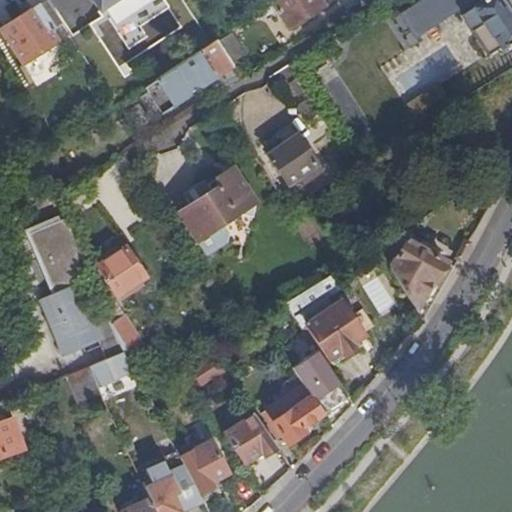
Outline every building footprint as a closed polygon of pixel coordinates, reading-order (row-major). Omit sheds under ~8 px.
[(62,26),(47,2),(43,0),(30,0),(20,7),(21,17),(36,7),(53,32),(62,26)] [(92,0),(103,16),(106,14),(128,49),(147,36),(140,25),(169,6),(165,0),(92,0)] [(326,6),(322,0),(278,0),(273,4),(289,30),(326,6)] [(511,15),(502,0),(463,0),(470,10),(461,16),(487,57),(500,48),(503,52),(511,46),(511,15)] [(36,7),(21,17),(1,30),(23,65),(58,41),(53,32),(36,7)] [(412,48),(401,30),(370,51),(388,81),(392,78),(394,80),(435,53),(427,39),(412,48)] [(246,54),(233,33),(222,40),(235,61),(246,54)] [(211,44),(157,80),(175,107),(191,97),(188,90),(213,73),(217,79),(235,66),(217,40),(211,44)] [(280,147),(269,156),(290,185),(302,177),(306,182),(321,171),(291,127),(275,139),(280,147)] [(470,191),(491,205),(502,186),(510,165),(470,191)] [(228,243),(236,245),(250,248),(254,233),(261,204),(238,167),(204,188),(201,183),(184,195),(191,206),(180,213),(207,256),(228,243)] [(83,188),(61,201),(69,214),(90,202),(83,188)] [(67,223),(65,219),(29,234),(53,294),(39,300),(63,357),(99,343),(107,360),(123,354),(111,324),(106,314),(93,320),(77,285),(91,279),(67,223)] [(391,269),(424,322),(455,268),(409,243),(406,244),(391,269)] [(126,248),(99,265),(118,296),(146,279),(126,248)] [(331,277),(287,305),(303,330),(308,327),(328,358),(331,362),(342,354),(354,346),(366,338),(343,303),(333,309),(327,300),(340,292),(331,277)] [(124,316),(111,324),(123,354),(143,345),(124,316)] [(303,330),(318,352),(324,361),(328,358),(308,327),(303,330)] [(357,351),(354,346),(342,354),(346,360),(357,351)] [(179,372),(185,383),(218,362),(212,352),(179,372)] [(304,386),(324,416),(349,398),(324,361),(318,352),(293,369),(304,386)] [(123,354),(107,360),(88,368),(97,388),(133,372),(123,354)] [(97,388),(88,368),(67,377),(78,402),(100,393),(97,388)] [(302,431),(324,416),(304,386),(266,410),(274,423),(273,425),(288,447),(305,435),(302,431)] [(264,459),(278,449),(255,415),(226,435),(245,465),(261,455),(264,459)] [(0,458),(23,450),(12,419),(1,423),(0,420),(0,458)] [(183,465),(199,496),(214,488),(212,484),(228,474),(211,443),(180,460),(183,465)] [(184,511),(203,503),(199,496),(183,465),(168,472),(163,462),(145,470),(150,481),(143,485),(149,499),(155,511),(184,511)] [(155,511),(149,499),(121,511),(155,511)]
